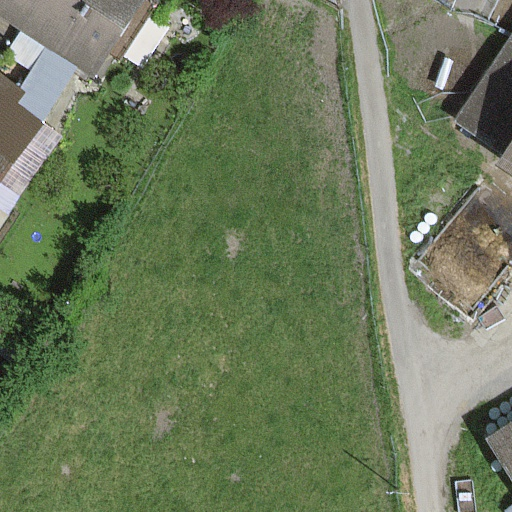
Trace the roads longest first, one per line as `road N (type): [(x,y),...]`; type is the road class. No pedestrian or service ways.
road 1 (unclassified): [(357,0),(414,380)]
road 2 (unclassified): [(414,380),(422,511)]
